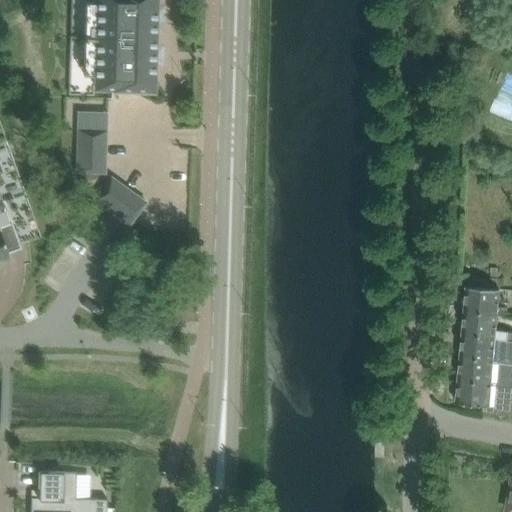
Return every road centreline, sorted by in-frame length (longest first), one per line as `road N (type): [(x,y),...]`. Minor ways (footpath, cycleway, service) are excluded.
road 1 (secondary): [(226,425),(238,0)]
road 2 (unclassified): [(415,414),(418,119),(409,0)]
